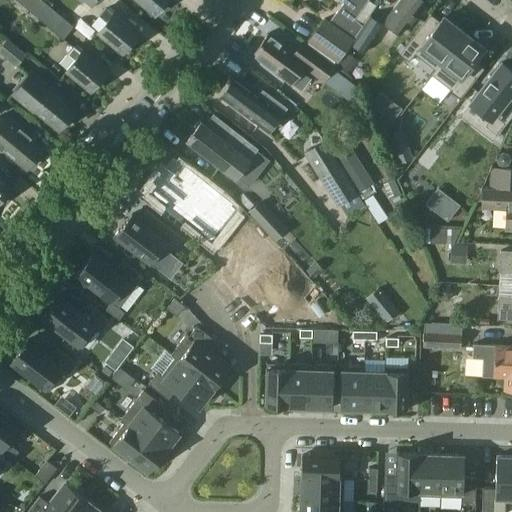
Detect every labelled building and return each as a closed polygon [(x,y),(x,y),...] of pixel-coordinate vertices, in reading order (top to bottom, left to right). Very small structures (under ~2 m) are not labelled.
[(15,0),(38,19),(63,39),(73,26),(49,6),(41,0),(15,0)] [(139,0),(155,13),(158,11),(161,11),(165,6),(164,3),(166,0),(139,0)] [(352,40),(370,15),(376,6),(369,1),(369,0),(343,0),(344,1),(338,9),(328,22),(352,40)] [(421,0),(399,0),(383,21),(400,34),(408,23),(410,24),(416,16),(414,15),(424,2),(421,0)] [(116,11),(113,15),(106,9),(100,16),(107,22),(99,32),(123,52),(125,50),(129,50),(130,49),(133,45),(132,41),(139,33),(126,22),(127,20),(116,11)] [(379,21),(370,15),(351,43),(364,52),(375,35),(371,32),(379,21)] [(435,69),(464,32),(443,16),(427,37),(418,29),(399,53),(409,61),(415,53),(435,69)] [(323,19),(308,40),(335,60),(338,61),(352,40),(328,22),(323,19)] [(484,48),(464,32),(435,69),(432,73),(451,88),(450,90),(460,99),(477,77),(467,70),(484,48)] [(300,72),(304,66),(323,81),(334,66),(302,42),(295,52),(269,33),(252,55),(291,84),(300,72)] [(26,54),(7,38),(0,46),(0,52),(16,66),(26,54)] [(74,47),(68,54),(75,60),(67,70),(91,90),(93,89),(96,89),(101,83),(100,81),(107,72),(94,61),(95,59),(84,50),(81,53),(74,47)] [(511,112),(502,105),(511,92),(511,69),(502,62),(470,103),(490,118),(485,125),(497,135),(511,115),(511,112)] [(34,111),(36,109),(60,129),(61,127),(65,127),(69,122),(68,119),(75,111),(62,100),(63,98),(52,89),(50,91),(29,74),(13,94),(34,111)] [(264,92),(259,99),(233,80),(221,96),(269,133),(288,107),(267,91),(266,93),(264,92)] [(31,136),(4,114),(0,118),(0,147),(2,149),(4,147),(28,167),(30,165),(33,165),(38,160),(37,157),(43,149),(30,137),(31,136)] [(200,123),(187,140),(235,177),(248,161),(232,147),(200,123)] [(339,206),(359,193),(338,159),(325,139),(305,152),(339,206)] [(237,210),(233,207),(235,205),(183,164),(175,173),(173,171),(168,178),(162,173),(148,191),(167,206),(164,211),(181,224),(184,220),(212,241),(237,210)] [(490,188),(511,189),(511,170),(491,169),(490,188)] [(0,203),(1,203),(3,201),(5,199),(4,195),(11,187),(0,176),(0,203)] [(482,207),(507,209),(506,230),(511,229),(511,189),(483,188),(477,201),(482,201),(482,207)] [(261,200),(248,211),(275,241),(287,229),(261,200)] [(182,236),(162,221),(155,230),(132,213),(115,235),(158,268),(182,236)] [(500,273),(499,285),(511,285),(511,251),(501,250),(500,273)] [(124,260),(116,270),(93,252),(76,274),(119,307),(144,275),(124,260)] [(511,285),(499,285),(499,297),(497,319),(511,320),(511,285)] [(83,313),(61,296),(57,301),(47,313),(44,318),(82,348),(99,327),(102,330),(111,319),(91,303),(83,313)] [(400,311),(390,300),(377,311),(386,322),(400,311)] [(462,324),(423,322),(423,346),(460,347),(461,334),(462,324)] [(179,360),(216,387),(231,366),(210,350),(217,341),(197,326),(189,336),(187,334),(171,354),(179,360)] [(300,329),(300,337),(312,337),(312,329),(300,329)] [(353,339),(365,339),(365,331),(353,331),(353,339)] [(377,331),(365,331),(365,339),(377,339),(377,331)] [(260,334),(260,342),(272,342),(272,334),(260,334)] [(386,337),(386,346),(398,346),(398,338),(386,337)] [(27,339),(10,361),(49,391),(65,370),(69,373),(78,362),(58,347),(50,356),(27,339)] [(493,376),(505,377),(504,390),(511,390),(511,345),(495,344),(495,345),(466,345),(465,357),(494,358),(493,376)] [(216,387),(179,360),(165,378),(157,372),(148,383),(169,398),(176,389),(200,407),(216,387)] [(288,406),(290,363),(267,363),(266,405),(288,406)] [(288,406),(310,407),(311,364),(290,363),(288,406)] [(311,364),(310,407),(332,407),(334,365),(311,364)] [(364,370),(365,370),(365,366),(342,365),(340,408),(363,408),(364,370)] [(385,366),(385,371),(384,409),(407,410),(408,367),(385,366)] [(385,371),(365,370),(364,370),(363,408),(384,409),(385,371)] [(130,426),(165,453),(181,433),(159,416),(167,406),(146,390),(122,420),(130,426)] [(104,408),(95,399),(79,420),(89,427),(104,408)] [(0,448),(13,458),(19,450),(11,444),(22,430),(0,413),(0,448)] [(165,453),(130,426),(115,446),(150,473),(165,453)] [(384,499),(419,500),(420,453),(398,452),(397,474),(385,474),(384,499)] [(442,453),(420,453),(419,500),(420,500),(420,496),(441,496),(442,453)] [(442,453),(441,496),(462,497),(462,502),(475,502),(476,477),(464,476),(464,454),(442,453)] [(302,454),(301,477),(344,478),(345,456),(302,454)] [(511,496),(511,454),(497,455),(496,482),(483,482),(483,508),(506,509),(506,497),(511,496)] [(47,459),(35,475),(45,483),(57,467),(47,459)] [(369,479),(377,479),(378,467),(370,467),(369,479)] [(344,478),(301,477),(301,498),(343,500),(344,478)] [(377,479),(369,479),(369,491),(377,491),(377,479)] [(74,511),(86,497),(66,482),(50,503),(40,496),(27,511),(74,511)] [(99,507),(86,497),(74,511),(102,511),(98,509),(99,507)] [(343,511),(343,500),(301,498),(300,511),(343,511)] [(369,501),(368,511),(376,511),(376,501),(369,501)]
